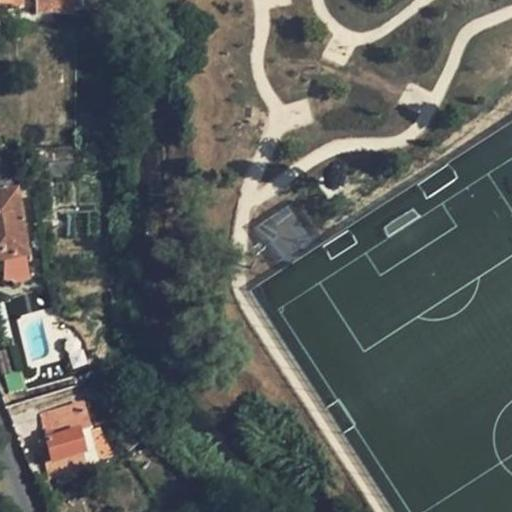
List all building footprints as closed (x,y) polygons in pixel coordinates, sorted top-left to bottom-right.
[(35,0),(36,12),(74,12),(73,0),(35,0)] [(86,0),(73,0),(74,12),(87,12),(86,0)] [(0,162),(0,197),(15,195),(10,161),(0,162)] [(0,263),(26,260),(15,195),(0,197),(0,263)] [(257,223),(277,261),(312,242),(291,204),(257,223)] [(68,357),(70,364),(51,370),(55,386),(94,374),(87,352),(68,357)] [(78,439),(91,436),(89,432),(83,408),(39,418),(45,443),(51,465),(83,457),(78,439)] [(143,442),(127,419),(111,431),(127,454),(143,442)] [(103,428),(89,432),(91,436),(98,461),(113,455),(103,428)] [(83,457),(85,469),(99,465),(98,461),(91,436),(78,439),(83,457)] [(39,445),(44,466),(51,465),(45,443),(39,445)] [(51,465),(44,466),(48,482),(86,472),(85,469),(83,457),(51,465)]
